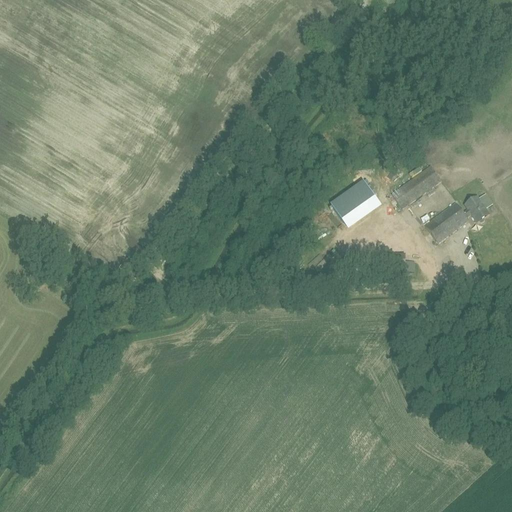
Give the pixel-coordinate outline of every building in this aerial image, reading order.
[(441,183),(442,182),(430,167),(430,168),(391,195),(402,211),(441,183)] [(331,208),(349,234),(382,211),(365,185),(331,208)] [(477,225),(479,223),(481,224),(484,222),(484,220),(489,216),(477,198),(465,207),(468,211),(463,215),(456,204),(424,227),(438,246),(468,222),(466,219),(471,216),(477,225)] [(397,225),(401,232),(411,226),(407,220),(397,225)] [(420,222),(417,224),(423,237),(427,235),(420,222)] [(327,236),(329,232),(317,227),(316,231),(327,236)]
